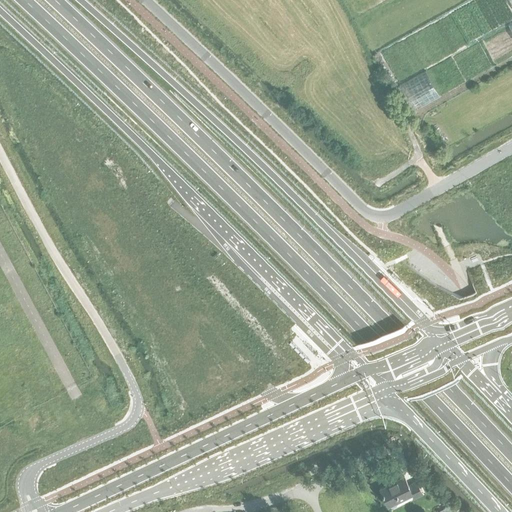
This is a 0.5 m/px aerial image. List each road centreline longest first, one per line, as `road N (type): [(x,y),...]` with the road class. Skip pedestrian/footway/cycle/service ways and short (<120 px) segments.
road 1 (trunk): [(24,0),(511,483)]
road 2 (trunk): [(511,453),(54,0)]
road 3 (trunk): [(438,341),(247,150),(79,0)]
road 4 (trunk): [(0,10),(335,343)]
road 5 (unclassified): [(335,382),(61,511)]
road 6 (unclassified): [(110,511),(385,389)]
road 7 (unclassified): [(327,0),(401,153),(428,177),(451,181)]
road 8 (unclassified): [(28,492),(41,463),(132,420),(138,402),(117,358)]
road 9 (trunk): [(385,389),(495,511)]
road 10 (unclassified): [(318,511),(310,493),(205,511)]
